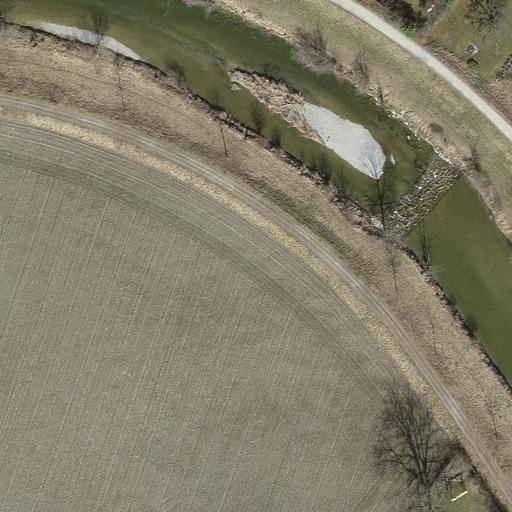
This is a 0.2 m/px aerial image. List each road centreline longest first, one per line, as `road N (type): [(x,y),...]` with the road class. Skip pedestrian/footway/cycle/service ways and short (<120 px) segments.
road 1 (track): [(0,99),(171,154),(286,223),(387,316),(511,494)]
road 2 (track): [(511,133),(415,49),(339,0)]
